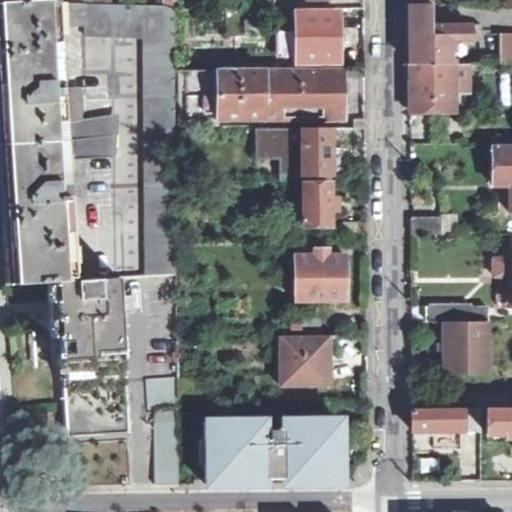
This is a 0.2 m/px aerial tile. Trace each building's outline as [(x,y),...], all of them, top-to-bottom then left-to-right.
[(80,4),(55,4),(54,1),(50,1),(0,4),(0,176),(6,285),(57,282),(176,275),(175,127),(175,71),(174,7),(111,6),(80,4)] [(431,4),(409,5),(409,14),(409,25),(410,65),(454,65),(454,41),(481,41),(481,24),(435,25),(435,13),(435,4),(431,4)] [(339,12),(296,13),(297,63),(340,62),(339,12)] [(511,33),(499,34),(500,64),(511,63),(511,33)] [(470,64),(454,65),(454,99),(466,99),(472,95),(470,64)] [(454,65),(410,65),(410,111),(455,111),(454,99),(454,65)] [(342,69),(175,71),(175,127),(218,127),(217,119),(343,118),(342,69)] [(330,130),(259,131),(260,154),(285,155),(285,175),(330,174),(330,130)] [(509,186),(511,186),(511,195),(509,195),(509,213),(511,212),(511,148),(492,149),(493,186),(509,186)] [(330,184),(306,183),(305,227),(331,226),(330,212),(338,212),(338,197),(330,198),(330,184)] [(440,217),(411,217),(411,234),(439,235),(440,217)] [(341,224),(341,235),(366,235),(366,222),(343,222),(341,224)] [(320,249),(295,250),(295,301),(346,300),(346,256),(320,256),(320,249)] [(511,259),(493,259),(493,277),(511,277),(511,259)] [(177,362),(176,275),(57,282),(69,486),(179,484),(178,400),(177,380),(177,362)] [(459,306),(429,306),(429,322),(444,322),(479,323),(488,323),(490,323),(490,310),(459,310),(459,306)] [(320,318),(288,319),(288,336),(320,336),(320,318)] [(480,373),(489,373),(488,323),(479,323),(444,322),(444,343),(444,344),(445,345),(445,373),(480,373)] [(288,336),(281,336),(280,387),(331,386),(331,364),(337,363),(336,336),(320,336),(288,336)] [(200,361),(177,362),(177,380),(202,379),(200,361)] [(202,379),(177,380),(178,400),(202,400),(202,379)] [(460,431),(463,430),(463,410),(412,409),(412,431),(434,431),(460,431)] [(463,410),(463,430),(481,431),(481,409),(463,410)] [(511,409),(486,410),(487,434),(505,435),(506,442),(511,441),(511,409)] [(264,422),(204,423),(205,484),(264,483),(264,457),(286,457),(287,484),(342,483),(341,421),(285,422),(286,429),(265,430),(264,422)] [(460,431),(434,431),(434,449),(460,449),(460,431)] [(419,459),(419,472),(438,472),(438,458),(419,459)]
